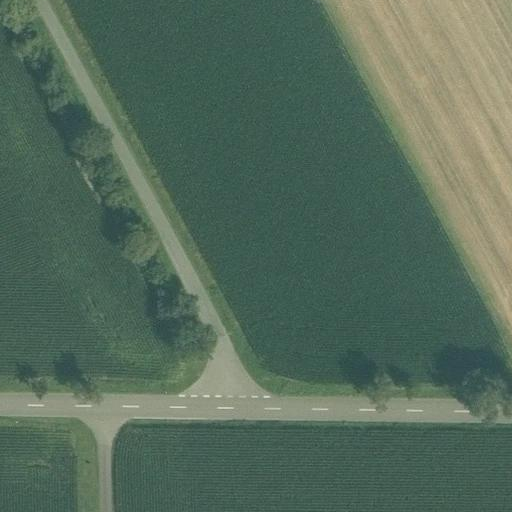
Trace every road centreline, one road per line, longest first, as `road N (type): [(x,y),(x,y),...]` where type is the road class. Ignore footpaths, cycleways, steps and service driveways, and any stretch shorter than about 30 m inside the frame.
road 1 (unclassified): [(254,409),(34,0)]
road 2 (tertiary): [(511,412),(254,409)]
road 3 (tertiary): [(254,409),(0,405)]
